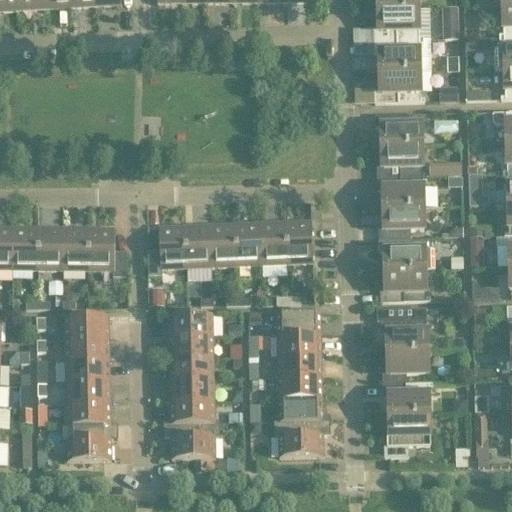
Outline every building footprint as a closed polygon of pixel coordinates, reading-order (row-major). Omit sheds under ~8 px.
[(18,0),(0,0),(0,15),(20,15),(18,0)] [(45,13),(44,0),(18,0),(20,15),(45,13)] [(70,12),(69,0),(44,0),(45,13),(70,12)] [(95,11),(94,0),(69,0),(70,12),(95,11)] [(94,0),(95,11),(121,9),(120,0),(94,0)] [(378,0),(379,14),(418,13),(417,0),(378,0)] [(511,0),(502,0),(503,10),(511,9),(511,0)] [(511,9),(503,10),(503,38),(499,38),(499,41),(511,41),(511,9)] [(457,11),(442,11),(442,44),(458,44),(457,11)] [(418,13),(379,14),(380,32),(373,32),(373,45),(423,44),(423,40),(418,41),(418,13)] [(511,41),(499,41),(499,45),(503,45),(504,73),(511,72),(511,41)] [(423,47),(423,44),(373,45),(373,58),(380,58),(381,76),(419,75),(419,47),(423,47)] [(448,62),(448,74),(458,74),(458,62),(448,62)] [(511,72),(504,73),(505,100),(501,101),(501,104),(511,103),(511,72)] [(419,75),(381,76),(381,94),(374,95),(375,107),(424,106),(424,103),(420,103),(419,75)] [(489,94),(466,94),(466,105),(490,104),(489,94)] [(506,147),(511,146),(511,115),(493,116),(493,126),(496,129),(506,128),(506,147)] [(383,150),(422,149),(421,118),(375,119),(375,132),(382,132),(383,150)] [(511,146),(506,147),(507,175),(503,175),(503,178),(511,177),(511,146)] [(422,149),(383,150),(383,168),(376,169),(377,181),(427,180),(426,177),(422,177),(422,149)] [(431,167),(432,178),(463,176),(462,165),(431,167)] [(469,177),(471,208),(486,207),(484,176),(469,177)] [(511,177),(503,178),(503,182),(507,181),(508,209),(511,209),(511,177)] [(427,183),(427,180),(377,181),(377,194),(384,194),(385,212),(423,211),(422,184),(427,183)] [(423,211),(385,212),(385,231),(378,231),(378,244),(411,243),(410,233),(424,233),(423,211)] [(311,223),(285,224),(287,268),(313,267),(311,223)] [(285,224),(260,226),(262,269),(287,268),(285,224)] [(260,226),(235,227),(237,270),(262,269),(260,226)] [(237,270),(235,227),(209,228),(211,271),(237,270)] [(211,271),(209,228),(184,229),(186,272),(211,271)] [(186,272),(184,229),(158,230),(159,254),(147,255),(148,280),(162,279),(161,273),(186,272)] [(13,230),(0,230),(0,273),(12,274),(13,230)] [(13,230),(12,274),(38,274),(38,231),(13,230)] [(63,231),(38,231),(38,274),(63,274),(63,231)] [(63,231),(63,274),(88,275),(88,231),(63,231)] [(114,231),(88,231),(88,275),(113,275),(112,281),(126,281),(126,256),(114,255),(114,231)] [(449,237),(449,242),(463,242),(463,232),(453,232),(449,237)] [(482,241),(482,232),(471,232),(471,241),(482,241)] [(411,243),(378,244),(379,257),(386,256),(386,275),(425,274),(424,252),(411,253),(411,243)] [(463,262),(452,262),(452,273),(463,273),(463,262)] [(425,274),(386,275),(387,293),(380,293),(380,306),(430,305),(430,302),(426,302),(425,274)] [(148,294),(148,312),(163,311),(163,293),(148,294)] [(257,296),(254,310),(263,310),(263,302),(263,296),(257,296)] [(238,310),(238,302),(225,302),(225,311),(238,310)] [(238,302),(238,310),(250,310),(250,302),(238,302)] [(271,302),(263,302),(263,310),(271,310),(271,302)] [(289,310),(288,302),(276,302),(276,310),(289,310)] [(300,302),(288,302),(289,310),(301,310),(300,302)] [(199,303),(199,311),(213,311),(213,303),(199,303)] [(37,314),(37,306),(25,306),(25,314),(37,314)] [(37,306),(37,314),(49,314),(49,306),(37,306)] [(75,306),(63,306),(63,314),(75,314),(75,306)] [(511,354),(511,353),(511,310),(494,311),(494,318),(506,318),(507,326),(511,326),(511,354)] [(388,357),(427,356),(426,312),(380,313),(381,339),(388,338),(388,357)] [(247,327),(260,327),(260,315),(247,316),(247,327)] [(474,316),(474,328),(485,327),(485,315),(474,316)] [(277,339),(321,338),(320,316),(276,317),(277,339)] [(169,341),(212,340),(212,318),(168,319),(169,341)] [(65,343),(108,343),(108,320),(64,321),(65,343)] [(45,322),(36,322),(36,334),(45,334),(45,322)] [(240,328),(228,328),(228,340),(240,340),(240,328)] [(321,360),(321,338),(277,339),(277,361),(321,360)] [(212,340),(169,341),(169,363),(213,362),(212,340)] [(257,340),(247,340),(248,361),(257,361),(257,353),(257,340)] [(108,343),(65,343),(65,365),(109,364),(108,343)] [(45,344),(36,344),(36,357),(46,356),(45,344)] [(232,362),(234,362),(242,362),(242,349),(232,349),(232,362)] [(29,356),(20,356),(20,368),(29,368),(29,356)] [(427,356),(388,357),(389,375),(382,375),(382,388),(406,387),(406,378),(428,377),(427,356)] [(321,382),(321,360),(277,361),(277,383),(321,382)] [(213,384),(213,362),(169,363),(169,384),(213,384)] [(109,386),(109,364),(65,365),(65,387),(109,386)] [(37,387),(46,387),(46,366),(36,366),(37,387)] [(257,367),(248,367),(248,383),(257,383),(257,367)] [(29,378),(20,379),(20,391),(29,391),(29,378)] [(321,382),(277,383),(278,404),(322,403),(321,382)] [(214,405),(213,384),(169,384),(170,406),(214,405)] [(109,386),(65,387),(66,408),(110,407),(109,386)] [(47,401),(46,387),(37,387),(37,401),(47,401)] [(406,388),(406,387),(382,388),(383,401),(390,401),(390,419),(429,418),(428,390),(432,390),(432,387),(406,388)] [(242,395),(236,395),(230,400),(230,405),(242,405),(242,395)] [(30,402),(20,402),(20,414),(30,414),(30,402)] [(322,403),(278,404),(278,425),(278,426),(322,425),(322,424),(330,424),(330,425),(330,418),(322,418),(322,403)] [(214,427),(214,426),(214,405),(170,406),(170,427),(170,428),(214,427)] [(110,429),(110,428),(110,407),(66,408),(66,429),(66,430),(110,429)] [(36,409),(36,419),(47,419),(47,408),(36,409)] [(248,410),(249,426),(260,426),(259,410),(248,410)] [(31,414),(18,414),(18,428),(31,428),(31,414)] [(243,426),(243,418),(229,418),(229,427),(243,426)] [(429,418),(390,419),(391,449),(384,449),(384,462),(408,461),(408,450),(434,449),(434,446),(430,446),(429,418)] [(278,426),(278,425),(273,425),(274,440),(279,440),(279,462),(323,461),(323,439),(330,439),(330,425),(330,424),(322,424),(322,425),(278,426)] [(170,428),(170,427),(163,427),(163,442),(171,442),(171,464),(215,463),(215,441),(219,441),(219,426),(214,426),(214,427),(170,428)] [(260,432),(260,426),(249,426),(249,436),(256,436),(260,432)] [(66,430),(66,429),(61,429),(62,444),(66,444),(67,466),(111,465),(110,443),(118,443),(118,428),(110,428),(110,429),(66,430)] [(47,430),(36,430),(36,442),(47,442),(47,430)] [(488,452),(475,452),(476,461),(478,461),(488,461),(488,452)]
